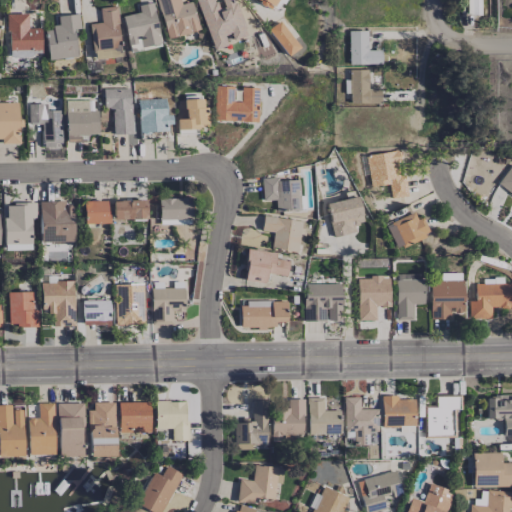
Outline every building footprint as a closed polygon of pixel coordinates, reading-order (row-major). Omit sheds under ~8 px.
[(180,4),(178,0),(154,0),(165,39),(198,30),(190,2),(180,4)] [(194,0),(210,51),(225,46),(223,42),(244,35),(233,0),(219,0),(222,7),(215,9),(211,0),(194,0)] [(480,15),(479,0),(467,0),(467,15),(480,15)] [(138,13),(121,16),(126,45),(137,43),(138,48),(159,44),(151,3),(136,5),(138,13)] [(98,8),(100,23),(88,24),(91,59),(119,57),(115,6),(98,8)] [(6,50),(39,50),(39,28),(26,28),(26,14),(6,14),(6,50)] [(76,56),(72,30),(79,29),(77,14),(56,16),(58,27),(43,29),(47,60),(76,56)] [(285,56),(297,48),(278,21),(267,30),(285,56)] [(348,65),(380,64),(379,50),(366,50),(366,31),(348,31),(348,65)] [(366,69),(348,70),(349,105),(379,104),(379,89),(367,89),(366,69)] [(240,87),(239,102),(232,101),(232,86),(215,86),(214,121),(256,122),(257,88),(240,87)] [(129,88),(102,89),(103,109),(111,108),(111,135),(130,134),(129,88)] [(137,100),(137,132),(168,132),(168,115),(164,115),(164,99),(137,100)] [(175,129),(196,129),(196,125),(206,124),(206,107),(202,107),(201,99),(183,100),(184,119),(175,119),(175,129)] [(17,103),(0,102),(0,143),(17,144),(17,103)] [(60,111),(43,110),(43,104),(27,104),(27,124),(40,124),(40,145),(59,146),(60,111)] [(97,135),(96,112),(64,113),(65,142),(84,142),(84,135),(97,135)] [(405,196),(398,150),(365,155),(370,187),(387,184),(389,199),(405,196)] [(511,163),(511,164),(496,183),(511,195),(511,163)] [(260,178),(261,201),(274,201),(275,212),(299,210),(297,180),(278,181),(277,178),(260,178)] [(324,203),(331,237),(355,232),(353,223),(361,222),(356,197),(324,203)] [(158,224),(190,223),(190,198),(157,199),(158,224)] [(145,220),(144,200),(111,201),(111,220),(145,220)] [(81,201),(82,224),(105,223),(105,201),(81,201)] [(71,243),(71,202),(38,202),(38,243),(71,243)] [(30,250),(29,218),(35,218),(34,203),(1,204),(3,251),(30,250)] [(417,211),(385,224),(395,248),(426,236),(417,211)] [(300,221),(262,216),(260,231),(272,232),(269,249),(295,252),(300,221)] [(275,253),(246,249),(242,280),(264,284),(266,273),(285,276),(287,261),(274,259),(275,253)] [(387,277),(354,278),(356,321),(374,320),(373,307),(388,307),(387,277)] [(394,280),(395,320),(411,320),(411,305),(422,304),(422,280),(394,280)] [(40,282),(40,309),(50,309),(50,326),(73,326),(73,281),(40,282)] [(462,312),(462,281),(429,281),(429,319),(449,319),(449,313),(462,312)] [(340,320),(339,283),(301,285),(302,322),(340,320)] [(473,284),(474,301),(467,301),(468,318),(490,317),(489,308),(508,307),(508,283),(473,284)] [(143,284),(115,284),(114,325),(142,325),(143,284)] [(150,325),(171,325),(171,312),(183,312),(183,288),(149,288),(150,325)] [(36,326),(36,310),(32,310),(32,292),(7,292),(8,327),(36,326)] [(80,300),(80,326),(108,325),(108,300),(80,300)] [(285,301),(238,303),(239,329),(274,328),(274,322),(286,322),(285,301)] [(412,399),(396,400),(396,395),(380,396),(381,426),(413,425),(412,399)] [(484,420),(502,419),(502,436),(511,436),(511,395),(484,396),(484,420)] [(453,409),(456,409),(456,396),(434,397),(434,407),(423,408),(424,438),(453,437),(453,409)] [(305,398),(306,434),(339,434),(339,411),(322,411),(322,398),(305,398)] [(343,432),(352,432),(352,445),(367,445),(367,432),(376,432),(376,409),(358,409),(358,398),(342,398),(343,432)] [(302,435),(301,399),(286,399),(286,409),(270,409),(271,435),(302,435)] [(266,400),(251,400),(251,423),(233,423),(233,450),(250,450),(250,445),(265,445),(266,400)] [(170,440),(185,441),(186,402),(154,401),(153,429),(170,429),(170,440)] [(112,402),(91,403),(91,410),(86,410),(86,457),(113,457),(112,402)] [(149,432),(148,402),(116,402),(117,432),(149,432)] [(51,403),(36,403),(36,417),(24,417),(25,455),(52,455),(51,403)] [(54,404),(56,457),(83,457),(81,403),(54,404)] [(0,456),(21,456),(20,406),(0,405),(0,456)] [(511,462),(499,463),(498,452),(470,453),(471,487),(511,486),(511,462)] [(236,502),(251,503),(252,498),(273,499),(274,483),(281,484),(282,468),(253,465),(252,480),(238,479),(236,502)] [(150,472),(135,505),(149,511),(161,511),(179,473),(164,466),(160,476),(150,472)] [(401,495),(393,470),(355,482),(363,506),(401,495)] [(404,511),(444,511),(451,492),(428,484),(422,501),(409,497),(404,511)] [(342,511),(349,498),(322,487),(317,497),(316,497),(309,511),(342,511)] [(467,511),(511,511),(511,491),(485,490),(485,506),(468,505),(467,511)]
